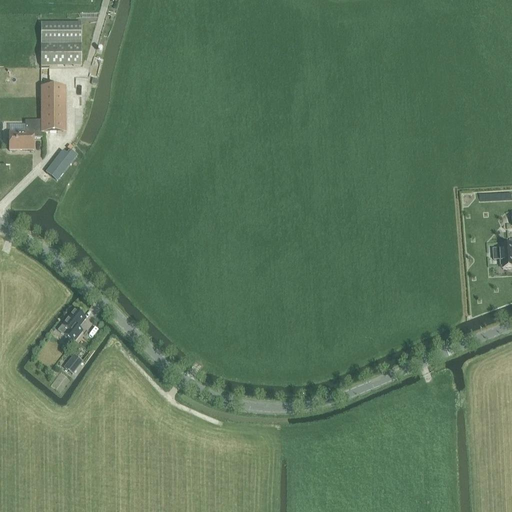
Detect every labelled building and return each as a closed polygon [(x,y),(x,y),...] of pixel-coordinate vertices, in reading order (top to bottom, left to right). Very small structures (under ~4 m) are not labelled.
[(41,26),(41,67),(81,67),(81,26),(41,26)] [(9,134),(9,152),(21,152),(21,150),(33,151),(33,139),(41,139),(41,133),(65,133),(65,89),(41,89),(41,121),(25,121),(25,134),(9,134)] [(49,171),(59,179),(77,157),(71,153),(68,157),(63,153),(49,171)] [(511,269),(511,247),(510,248),(500,248),(500,250),(501,261),(502,268),(503,268),(503,270),(511,269)] [(76,310),(59,331),(65,336),(74,344),(83,333),(78,329),(86,319),(81,315),(81,314),(76,310)] [(68,362),(63,368),(72,375),(77,369),(68,362)]
